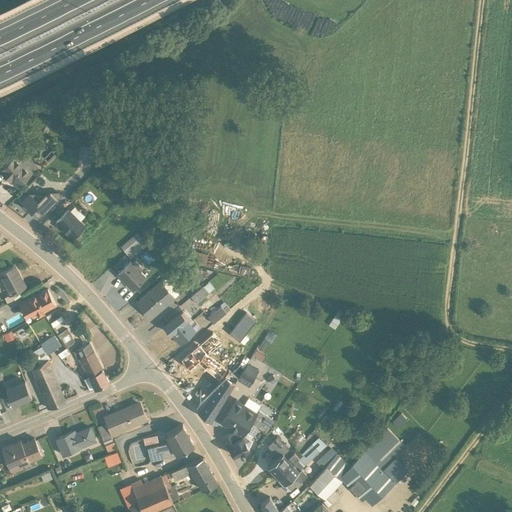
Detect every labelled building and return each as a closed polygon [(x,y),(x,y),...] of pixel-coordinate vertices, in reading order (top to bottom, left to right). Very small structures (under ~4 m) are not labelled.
[(51,120),(43,117),(39,127),(47,129),(51,120)] [(32,158),(22,148),(17,153),(15,151),(1,167),(11,177),(17,183),(32,168),(27,163),(32,158)] [(30,189),(21,198),(38,215),(61,192),(58,189),(30,189)] [(84,213),(75,203),(70,207),(68,206),(56,219),(73,235),(85,223),(80,217),(84,213)] [(111,214),(76,247),(85,256),(120,223),(111,214)] [(143,238),(136,230),(120,243),(130,255),(143,244),(140,241),(143,238)] [(104,268),(122,252),(114,243),(96,259),(104,268)] [(208,250),(185,245),(182,256),(205,262),(208,250)] [(134,255),(117,272),(123,277),(125,276),(134,285),(146,273),(141,267),(143,264),(134,255)] [(115,264),(119,269),(126,261),(122,257),(115,264)] [(250,265),(242,262),(240,271),(248,273),(250,265)] [(13,263),(0,269),(0,275),(8,291),(4,293),(7,298),(13,295),(13,293),(19,290),(17,286),(24,283),(13,263)] [(175,294),(179,290),(166,275),(162,278),(160,277),(135,299),(150,317),(176,295),(175,294)] [(190,294),(196,300),(209,290),(208,289),(214,285),(209,279),(203,284),(203,283),(190,294)] [(41,289),(19,301),(26,313),(31,310),(33,313),(56,301),(48,286),(46,287),(45,286),(41,289)] [(207,314),(213,320),(230,306),(224,299),(220,302),(221,303),(207,314)] [(173,333),(193,317),(185,307),(182,310),(181,309),(163,323),(163,324),(170,332),(171,331),(173,333)] [(245,310),(229,330),(239,338),(255,318),(245,310)] [(193,317),(173,333),(179,342),(195,328),(195,327),(198,324),(195,320),(196,319),(193,316),(193,317)] [(71,323),(57,331),(66,345),(70,342),(72,345),(78,341),(76,338),(76,339),(71,331),(75,329),(71,323)] [(4,332),(7,338),(15,334),(11,328),(4,332)] [(225,372),(228,367),(208,351),(221,339),(212,329),(180,356),(189,367),(198,359),(218,376),(219,375),(221,377),(225,372)] [(61,342),(54,331),(41,339),(48,350),(61,342)] [(267,339),(263,337),(258,345),(262,348),(267,339)] [(89,339),(73,348),(77,355),(79,354),(89,373),(102,366),(89,339)] [(48,405),(65,398),(52,366),(52,364),(53,364),(49,355),(50,355),(42,342),(32,348),(40,360),(32,365),(35,374),(34,374),(48,405)] [(265,353),(256,347),(253,352),(262,357),(265,353)] [(258,367),(247,360),(237,376),(248,383),(258,367)] [(178,372),(183,385),(201,377),(196,365),(178,372)] [(95,384),(96,386),(108,379),(102,366),(89,373),(84,376),(90,387),(95,384)] [(276,378),(272,371),(266,374),(270,381),(276,378)] [(210,418),(235,378),(225,372),(221,377),(198,408),(210,418)] [(25,377),(6,385),(11,396),(13,401),(17,399),(32,393),(25,377)] [(260,402),(248,394),(244,401),(235,396),(221,419),(228,424),(229,424),(234,428),(222,435),(226,442),(242,433),(257,410),(256,409),(260,402)] [(104,414),(112,432),(146,417),(139,399),(104,414)] [(266,430),(274,417),(259,407),(242,433),(226,442),(228,446),(229,446),(233,453),(240,450),(240,451),(250,446),(249,445),(252,439),(251,436),(258,425),(266,430)] [(407,416),(400,410),(392,419),(399,425),(407,416)] [(112,437),(105,420),(97,423),(104,441),(112,437)] [(177,452),(194,442),(182,421),(165,432),(169,438),(147,443),(150,457),(171,453),(176,450),(177,452)] [(318,432),(324,426),(318,421),(305,436),(296,427),(289,434),(297,445),(292,449),(277,433),(268,442),(278,454),(268,463),(278,473),(318,432)] [(62,452),(97,438),(90,422),(76,427),(75,426),(55,435),(62,452)] [(336,449),(308,481),(309,480),(325,495),(342,477),(361,497),(365,494),(372,501),(408,466),(396,453),(406,443),(385,422),(350,461),(336,449)] [(302,465),(327,442),(318,432),(278,473),(284,480),(282,484),(285,487),(289,486),(307,470),(302,465)] [(13,469),(23,464),(21,461),(42,452),(34,434),(22,439),(21,437),(3,444),(13,469)] [(113,438),(104,441),(108,449),(116,445),(113,438)] [(202,487),(217,480),(202,454),(161,472),(173,498),(180,494),(174,482),(171,483),(168,475),(173,473),(175,477),(187,471),(190,475),(193,473),(202,487)] [(54,473),(51,465),(40,470),(43,478),(54,473)] [(173,498),(161,472),(158,472),(142,479),(140,475),(130,479),(131,481),(125,484),(129,491),(134,489),(139,500),(133,502),(128,503),(132,511),(139,511),(144,511),(173,498)] [(189,483),(179,487),(183,495),(192,491),(189,483)] [(270,493),(260,501),(268,511),(294,511),(286,501),(280,506),(270,493)] [(306,511),(333,511),(321,498),(306,511)] [(177,511),(173,501),(147,511),(177,511)]
